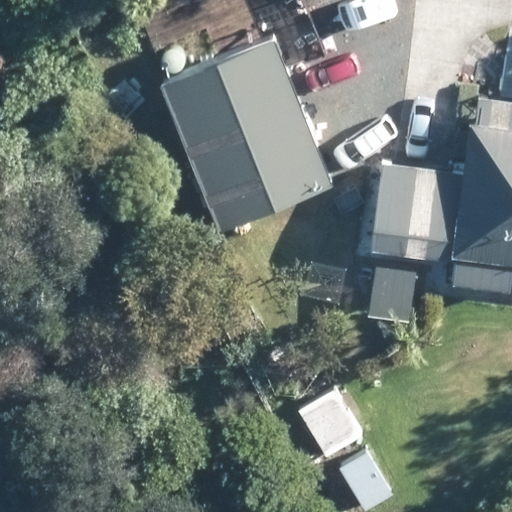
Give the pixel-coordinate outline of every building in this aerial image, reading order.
[(340,0),(311,0),(315,9),(340,0)] [(343,176),(339,163),(285,30),(175,75),(233,220),(326,183),(343,176)] [(511,89),(494,87),(487,87),(482,122),(480,134),(476,168),(455,165),(391,156),(379,242),(452,252),(464,254),(460,276),(511,283),(511,89)] [(368,430),(341,382),(306,402),(335,450),(368,430)] [(403,492),(379,448),(347,465),(372,509),(403,492)]
